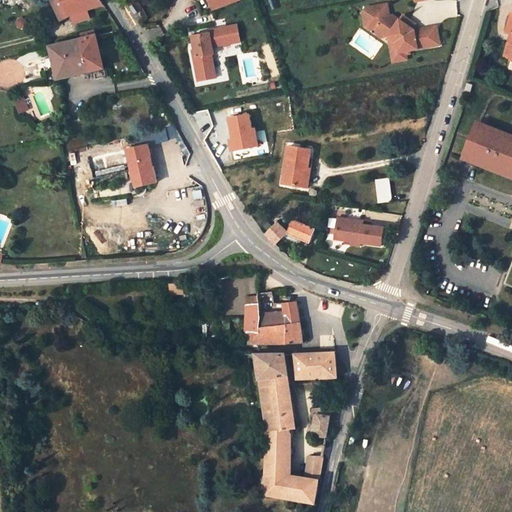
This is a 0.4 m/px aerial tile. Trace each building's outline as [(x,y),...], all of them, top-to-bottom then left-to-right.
[(42,0),(43,1),(44,0),(54,0),(62,18),(98,8),(92,0),(42,0)] [(62,18),(54,0),(44,0),(43,1),(52,22),(62,18)] [(233,0),(201,0),(206,12),(234,1),(233,0)] [(133,4),(129,7),(134,15),(138,13),(133,4)] [(381,19),(379,7),(357,10),(354,15),(356,28),(362,33),(367,32),(367,37),(373,42),(379,41),(380,47),(387,46),(389,57),(392,59),(397,58),(398,58),(400,55),(402,54),(402,53),(405,53),(405,54),(431,49),(428,32),(411,35),(409,37),(402,32),(397,28),(400,23),(394,19),(391,23),(384,18),(381,19)] [(496,24),(502,25),(496,47),(503,49),(503,47),(509,48),(508,54),(511,55),(511,18),(507,17),(510,9),(501,7),(496,24)] [(406,27),(400,23),(397,28),(402,32),(406,27)] [(230,26),(210,30),(210,32),(202,34),(184,37),(187,50),(188,57),(186,58),(190,79),(195,81),(203,79),(207,76),(203,55),(206,55),(205,48),(233,43),(230,26)] [(75,41),(83,76),(98,73),(89,37),(75,41)] [(48,70),(51,83),(83,76),(75,41),(42,49),(45,60),(48,70)] [(398,63),(397,58),(392,59),(389,57),(387,46),(380,47),(383,66),(398,63)] [(36,62),(38,73),(48,70),(45,60),(36,62)] [(460,90),(463,81),(458,79),(455,88),(460,90)] [(17,100),(8,104),(14,117),(22,113),(17,100)] [(227,117),(231,139),(227,139),(230,152),(258,146),(255,128),(251,129),(248,114),(227,117)] [(462,157),(476,120),(467,117),(454,154),(462,157)] [(511,134),(501,130),(500,134),(492,131),(494,127),(476,120),(462,157),(511,175),(511,242),(499,278),(511,282),(511,134)] [(142,145),(167,139),(165,130),(140,136),(142,145)] [(283,184),(302,187),(306,168),(308,169),(311,149),(289,146),(283,184)] [(142,148),(120,153),(128,191),(151,186),(142,148)] [(302,187),(310,188),(314,151),(311,149),(308,169),(306,168),(302,187)] [(380,202),(393,201),(391,178),(377,179),(380,202)] [(194,191),(195,210),(203,210),(202,190),(194,191)] [(357,219),(340,217),(337,238),(345,239),(353,240),(353,244),(361,245),(361,243),(382,245),(386,227),(365,224),(365,223),(357,221),(357,219)] [(305,233),(301,231),(291,226),(285,224),(280,237),(270,227),(258,238),(267,249),(276,241),(291,248),(293,243),(302,248),(308,235),(305,233)] [(168,284),(168,295),(182,295),(182,284),(168,284)] [(261,311),(271,310),(269,292),(259,292),(261,311)] [(289,307),(271,310),(272,319),(254,321),(253,313),(237,314),(238,328),(238,338),(240,338),(250,338),(250,332),(293,326),(291,317),(289,307)] [(250,338),(240,338),(240,347),(280,347),(296,347),(294,334),(293,326),(250,332),(250,338)] [(292,359),(293,374),(294,384),(333,383),(331,358),(292,359)] [(287,404),(283,375),(282,359),(251,360),(259,419),(270,417),(271,406),(287,404)] [(292,359),(282,359),(283,375),(293,374),(292,359)] [(261,437),(286,434),(291,433),(287,404),(271,406),(270,417),(259,419),(261,437)] [(312,425),(312,427),(323,429),(327,413),(310,415),(309,422),(310,422),(310,424),(312,425)] [(312,427),(310,436),(321,439),(323,429),(312,427)] [(286,434),(261,437),(262,439),(261,475),(283,476),(286,434)] [(303,458),(299,477),(313,478),(317,460),(303,458)] [(261,475),(260,477),(259,499),(308,504),(311,492),(313,478),(299,477),(283,476),(261,475)]
